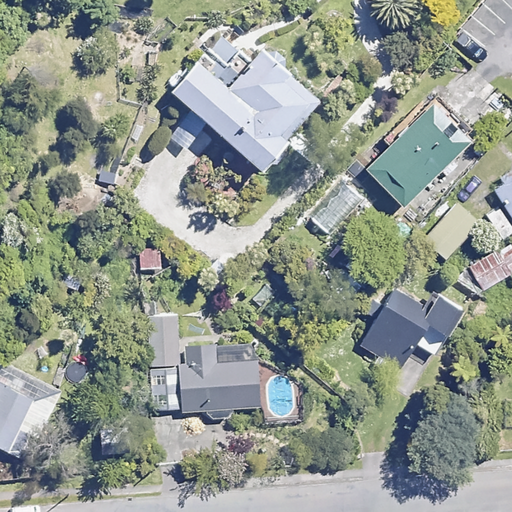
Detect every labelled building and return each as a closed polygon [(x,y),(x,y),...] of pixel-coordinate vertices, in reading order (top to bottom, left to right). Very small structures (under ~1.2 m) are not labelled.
[(188,63),(144,33),(109,82),(238,172),(293,92),(209,34),(188,63)] [(395,94),(333,165),(385,211),(448,140),(395,94)] [(511,162),(476,189),(511,238),(511,162)] [(476,228),(453,205),(422,236),(445,260),(476,228)] [(163,243),(135,244),(136,270),(164,269),(163,243)] [(511,274),(511,251),(508,245),(474,265),(487,289),(511,274)] [(426,319),(398,297),(362,344),(397,372),(417,346),(434,357),(463,311),(441,297),(426,319)] [(176,315),(146,316),(150,414),(258,410),(256,347),(177,350),(176,315)] [(61,392),(0,364),(0,452),(18,460),(32,429),(42,433),(61,392)]
